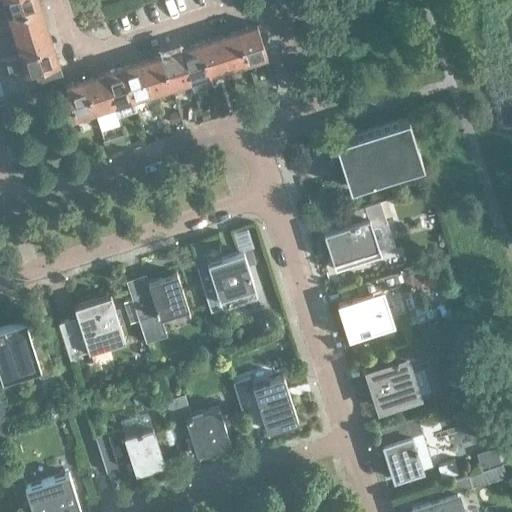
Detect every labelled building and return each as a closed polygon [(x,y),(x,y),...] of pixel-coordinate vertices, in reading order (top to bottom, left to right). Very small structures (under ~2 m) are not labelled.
[(40,5),(38,0),(2,0),(8,15),(40,5)] [(46,24),(40,5),(8,15),(14,34),(46,24)] [(267,55),(256,23),(237,29),(247,61),(267,55)] [(52,43),(46,24),(14,34),(20,53),(52,43)] [(247,61),(237,29),(218,35),(228,67),(247,61)] [(228,67),(218,35),(199,41),(209,74),(228,67)] [(209,74),(199,41),(180,47),(190,80),(209,74)] [(59,63),(52,43),(20,53),(26,73),(59,63)] [(190,80),(180,47),(160,54),(171,86),(190,80)] [(171,86),(160,54),(141,60),(152,92),(171,86)] [(152,92),(141,60),(122,66),(133,98),(152,92)] [(133,98),(122,66),(103,72),(114,104),(133,98)] [(114,104),(103,72),(84,78),(95,110),(114,104)] [(95,110),(84,78),(65,84),(75,117),(95,110)] [(423,163),(415,137),(407,115),(334,139),(338,152),(332,155),(334,164),(341,162),(349,186),(423,163)] [(381,254),(372,225),(386,220),(380,200),(339,213),(342,224),(323,230),(332,260),(352,254),(354,262),(381,254)] [(254,286),(243,249),(207,261),(209,269),(198,272),(210,310),(222,307),(219,297),(254,286)] [(188,306),(176,271),(148,280),(149,283),(143,285),(140,274),(126,279),(146,340),(166,333),(160,315),(188,306)] [(392,322),(385,300),(376,303),(372,290),(388,285),(385,274),(355,283),(359,294),(337,301),(348,336),(392,322)] [(124,338),(110,293),(74,304),(77,315),(58,321),(70,360),(82,356),(79,348),(87,346),(88,350),(124,338)] [(53,370),(41,333),(30,337),(24,320),(9,325),(8,324),(4,326),(0,327),(0,368),(2,376),(37,365),(40,374),(53,370)] [(412,376),(406,358),(413,356),(409,342),(370,354),(375,367),(368,369),(379,406),(402,398),(399,390),(414,385),(411,376),(412,376)] [(297,419),(283,373),(253,383),(250,375),(233,381),(241,407),(258,401),(258,402),(267,429),(297,419)] [(230,441),(218,404),(191,412),(184,392),(165,398),(177,436),(190,432),(196,452),(230,441)] [(128,430),(154,420),(150,408),(124,418),(128,430)] [(417,427),(413,416),(403,419),(407,431),(417,427)] [(432,463),(425,442),(415,445),(411,433),(408,434),(407,431),(403,419),(378,427),(383,442),(382,442),(393,476),(422,467),(422,466),(432,463)] [(0,441),(10,438),(6,422),(0,424),(0,441)] [(164,462),(159,445),(165,444),(162,436),(157,438),(152,425),(140,429),(140,426),(135,428),(136,430),(125,433),(122,424),(94,433),(103,463),(130,455),(135,471),(164,462)] [(485,463),(505,458),(501,443),(482,448),(485,463)] [(458,472),(454,460),(433,467),(437,478),(458,472)] [(505,460),(479,467),(483,480),(509,473),(505,460)] [(81,511),(68,471),(25,485),(20,472),(8,476),(19,511),(30,511),(33,511),(81,511)] [(472,485),(468,473),(441,482),(445,493),(457,490),(472,485)] [(463,511),(457,490),(445,493),(411,504),(413,511),(463,511)]
